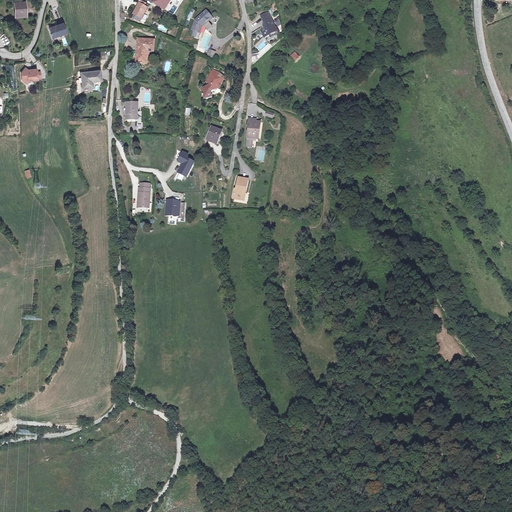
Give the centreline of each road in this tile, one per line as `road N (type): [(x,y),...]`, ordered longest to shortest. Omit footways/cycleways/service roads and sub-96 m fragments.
road 1 (track): [(511,427),(422,273),(394,233),(359,211),(339,185),(309,123),(253,96)]
road 2 (track): [(109,118),(123,391)]
road 3 (track): [(123,391),(177,430),(171,479),(148,511)]
road 4 (track): [(0,444),(89,425),(118,405),(123,391)]
road 5 (tertiary): [(477,0),(481,47),(511,135)]
